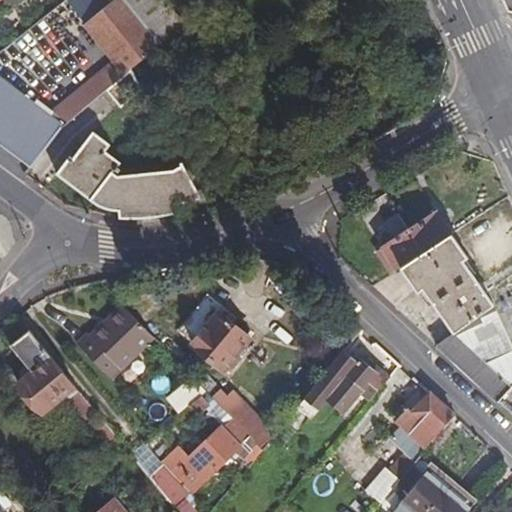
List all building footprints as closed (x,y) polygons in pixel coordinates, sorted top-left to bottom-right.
[(61,104),(71,116),(103,90),(128,70),(157,45),(120,0),(112,0),(83,23),(113,62),(61,104)] [(160,0),(120,0),(157,45),(181,27),(160,0)] [(128,70),(103,90),(118,107),(139,90),(128,70)] [(59,125),(0,79),(0,144),(29,166),(59,125)] [(89,200),(111,171),(118,162),(102,150),(107,144),(90,131),(71,157),(68,155),(54,173),(89,200)] [(117,175),(111,171),(89,200),(96,205),(103,207),(108,209),(117,211),(116,216),(129,218),(146,218),(176,211),(176,202),(199,198),(180,165),(172,170),(117,175)] [(408,231),(422,253),(449,235),(436,213),(408,231)] [(394,271),(398,268),(422,253),(408,231),(380,249),(394,271)] [(453,332),(491,305),(461,260),(465,258),(450,235),(449,235),(422,253),(398,268),(415,293),(422,289),(453,332)] [(275,300),(267,319),(283,325),(291,308),(275,300)] [(511,348),(491,305),(453,332),(510,387),(511,384),(511,348)] [(107,334),(103,328),(91,339),(87,334),(76,345),(109,381),(154,341),(123,308),(107,322),(108,324),(113,329),(107,334)] [(217,314),(190,346),(221,372),(248,340),(217,314)] [(327,342),(342,356),(362,333),(347,319),(327,342)] [(113,329),(108,324),(103,328),(107,334),(113,329)] [(93,415),(25,332),(7,348),(29,375),(17,386),(40,414),(62,396),(84,422),(93,415)] [(368,402),(385,383),(359,359),(342,379),(368,402)] [(181,412),(204,390),(191,377),(168,399),(181,412)] [(451,416),(427,394),(406,418),(402,414),(395,422),(422,448),(451,416)] [(217,430),(185,461),(203,480),(235,448),(217,430)] [(397,481),(409,466),(417,457),(409,450),(388,474),(397,481)] [(429,462),(424,467),(468,503),(471,499),(429,462)] [(460,511),(468,503),(424,467),(419,473),(409,466),(397,481),(379,502),(388,509),(391,511),(460,511)] [(202,511),(190,497),(179,507),(182,511),(202,511)] [(122,511),(110,499),(96,511),(122,511)]
